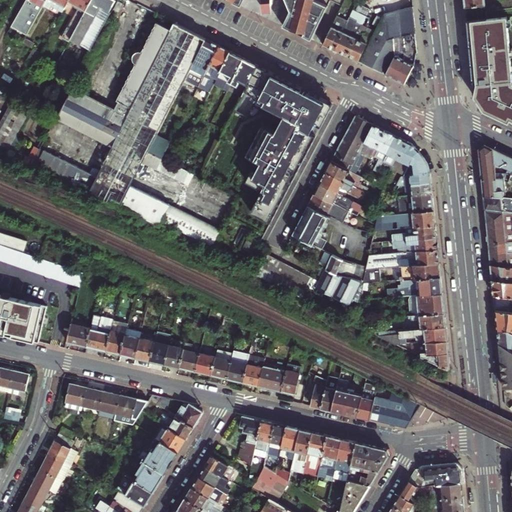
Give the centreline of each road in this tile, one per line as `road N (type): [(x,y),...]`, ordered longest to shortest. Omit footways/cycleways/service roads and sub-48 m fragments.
road 1 (secondary): [(452,144),(483,439)]
road 2 (residential): [(173,0),(355,89)]
road 3 (residential): [(226,400),(412,443)]
road 4 (residential): [(53,359),(226,400)]
road 5 (residential): [(273,243),(355,89)]
road 6 (residential): [(0,499),(34,431),(53,359)]
road 7 (residential): [(226,400),(158,511)]
